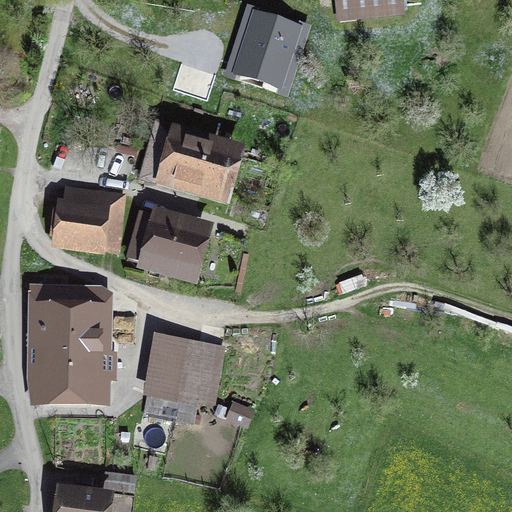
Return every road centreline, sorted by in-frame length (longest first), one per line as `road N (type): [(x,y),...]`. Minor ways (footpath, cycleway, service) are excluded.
road 1 (track): [(17,217),(43,252),(168,311),(267,321),(406,289),(511,326)]
road 2 (residential): [(63,0),(27,147),(9,326),(36,465),(36,511)]
